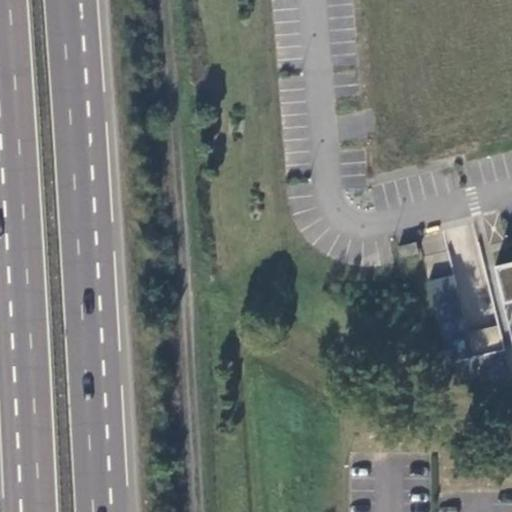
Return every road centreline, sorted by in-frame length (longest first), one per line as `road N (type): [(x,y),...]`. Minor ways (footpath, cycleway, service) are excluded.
road 1 (trunk): [(102,511),(71,0)]
road 2 (trunk): [(0,0),(29,511)]
road 3 (unclassified): [(308,0),(325,187),(339,213),(363,223),(511,191)]
